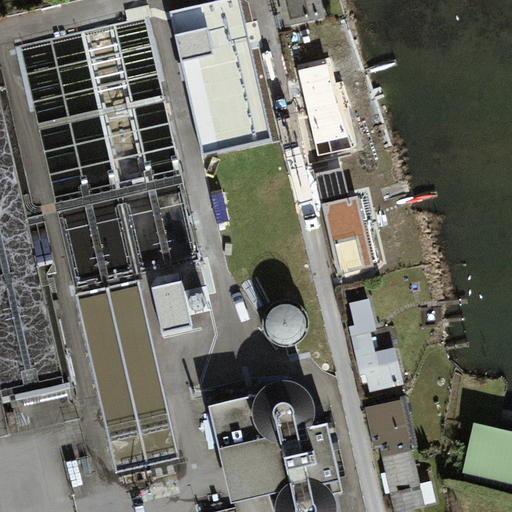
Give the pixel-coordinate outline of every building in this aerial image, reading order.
[(282,0),(288,22),(310,17),(306,0),(282,0)] [(209,44),(237,42),(234,16),(243,15),(242,1),(172,6),(175,42),(208,39),(209,44)] [(330,56),(337,79),(364,71),(358,48),(330,56)] [(252,130),(246,71),(212,75),(219,143),(220,150),(271,144),(269,128),(252,130)] [(345,88),(304,97),(318,156),(358,147),(345,88)] [(353,200),(327,206),(342,270),(346,269),(348,277),(360,274),(358,266),(368,264),(364,249),(360,250),(353,221),(357,220),(353,200)] [(369,301),(352,304),(357,326),(350,327),(363,383),(368,381),(370,390),(399,383),(391,350),(375,354),(370,332),(375,330),(369,301)] [(267,344),(271,351),(278,355),(285,357),(293,355),(299,351),(304,345),(305,337),(304,330),(300,323),(293,319),(286,317),(278,319),(272,323),(267,329),(266,337),(267,344)] [(270,452),(282,455),(293,453),(303,447),(310,438),(313,426),(311,415),(305,405),(296,398),(284,395),(273,397),(263,403),(256,412),(253,424),(255,435),(261,445),(270,452)] [(397,402),(367,409),(376,447),(381,446),(389,479),(384,480),(387,492),(395,490),(400,509),(421,504),(397,402)] [(244,410),(218,411),(221,469),(247,468),(244,410)] [(511,436),(476,428),(462,486),(511,498),(511,436)] [(278,511),(333,511),(330,506),(321,498),(310,494),(298,495),(287,500),(280,509),(278,511)]
